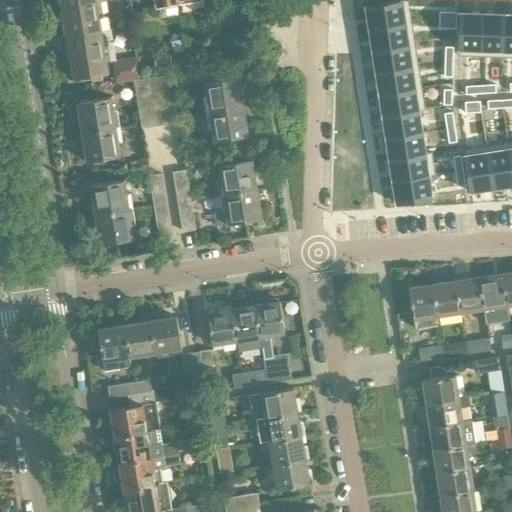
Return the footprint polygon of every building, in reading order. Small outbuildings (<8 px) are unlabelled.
[(60,0),(66,35),(101,30),(97,3),(107,1),(106,0),(60,0)] [(408,0),(407,0),(365,7),(369,29),(412,22),(408,0)] [(439,12),(439,20),(456,21),(456,13),(439,12)] [(460,13),(459,56),(481,57),(483,13),(460,13)] [(483,13),(481,57),(503,57),(505,14),(483,13)] [(511,14),(505,14),(503,57),(511,57),(511,14)] [(439,20),(438,28),(456,29),(456,21),(439,20)] [(412,22),(369,29),(372,51),(415,44),(412,22)] [(101,30),(66,35),(73,79),(108,73),(101,30)] [(415,44),(372,51),(375,72),(419,66),(415,44)] [(445,48),(444,63),(453,63),(453,48),(445,48)] [(209,53),(210,65),(224,63),(222,51),(209,53)] [(170,59),(156,61),(157,72),(172,69),(170,59)] [(444,63),(444,77),(452,78),(453,63),(444,63)] [(419,66),(375,72),(379,94),(422,87),(419,66)] [(137,94),(160,90),(172,88),(170,75),(135,81),(137,94)] [(205,82),(210,112),(243,106),(239,77),(205,82)] [(496,84),(481,85),(481,93),(496,93),(496,84)] [(481,85),(466,86),(466,94),(481,93),(481,85)] [(422,87),(379,94),(382,116),(419,110),(419,111),(425,110),(422,87)] [(178,123),(172,88),(160,90),(166,124),(178,123)] [(137,94),(137,98),(149,96),(154,126),(166,124),(160,90),(137,94)] [(443,90),(443,105),(451,105),(452,90),(443,90)] [(149,96),(137,98),(142,128),(154,126),(149,96)] [(77,102),(82,132),(115,127),(111,97),(77,102)] [(511,99),(502,100),(503,108),(511,107),(511,99)] [(502,100),(487,101),(488,109),(503,108),(502,100)] [(480,102),(465,102),(466,111),(481,110),(480,102)] [(243,106),(210,112),(215,141),(248,136),(243,106)] [(419,110),(382,116),(386,138),(422,132),(419,111),(419,110)] [(452,112),(444,113),(446,128),(454,127),(452,112)] [(115,127),(82,132),(86,161),(120,156),(115,127)] [(454,127),(446,128),(448,143),(456,142),(454,127)] [(422,132),(386,138),(389,159),(426,154),(426,153),(422,132)] [(511,169),(508,142),(486,146),(493,189),(511,185),(511,169)] [(486,146),(464,149),(470,192),(493,189),(486,146)] [(426,154),(389,159),(392,181),(429,175),(429,176),(435,175),(432,152),(426,153),(426,154)] [(461,155),(452,157),(455,171),(463,170),(461,155)] [(216,196),(223,195),(257,190),(252,160),(211,166),(216,196)] [(173,172),(178,202),(190,200),(185,170),(173,172)] [(463,170),(455,171),(457,186),(465,185),(463,170)] [(150,176),(154,206),(167,204),(162,174),(150,176)] [(429,175),(392,181),(396,203),(433,198),(429,176),(429,175)] [(90,185),(95,215),(129,210),(124,180),(90,185)] [(257,190),(223,195),(226,210),(214,212),(216,226),(261,219),(257,190)] [(190,200),(178,202),(182,232),(195,230),(190,200)] [(167,204),(154,206),(159,235),(171,233),(167,204)] [(129,210),(95,215),(100,245),(133,239),(129,210)] [(511,271),(502,273),(507,305),(511,304),(511,271)] [(502,273),(479,277),(484,309),(486,323),(509,320),(507,305),(502,273)] [(479,277),(456,280),(461,312),(484,309),(479,277)] [(456,280),(433,284),(437,316),(461,312),(456,280)] [(433,284),(409,288),(415,328),(438,324),(437,316),(433,284)] [(280,301),(255,304),(260,337),(264,359),(272,357),(269,336),(285,333),(280,301)] [(255,304),(232,308),(236,341),(260,337),(255,304)] [(232,308),(207,312),(212,345),(236,341),(232,308)] [(176,317),(150,321),(155,353),(182,348),(176,317)] [(150,321),(124,325),(129,357),(155,353),(150,321)] [(124,325),(97,329),(102,361),(104,371),(130,367),(129,357),(124,325)] [(500,336),(502,348),(511,346),(511,341),(511,334),(500,336)] [(488,338),(478,340),(479,352),(490,350),(488,338)] [(465,342),(455,343),(456,355),(467,353),(465,342)] [(418,349),(420,361),(444,357),(442,345),(418,349)] [(200,352),(204,378),(215,376),(210,350),(200,352)] [(181,354),(186,380),(196,379),(192,353),(181,354)] [(264,359),(267,383),(290,380),(288,367),(274,370),(272,357),(264,359)] [(478,373),(484,372),(488,371),(500,369),(498,357),(476,360),(478,373)] [(251,373),(242,374),(244,387),(253,386),(251,373)] [(244,387),(242,374),(232,376),(234,388),(244,387)] [(423,380),(426,403),(458,398),(454,375),(423,380)] [(149,380),(138,381),(140,392),(151,390),(149,380)] [(110,397),(126,394),(140,392),(138,381),(108,386),(110,397)] [(502,383),(490,385),(491,393),(504,391),(502,383)] [(110,409),(115,436),(160,429),(156,401),(181,396),(179,385),(151,390),(140,392),(126,394),(128,406),(110,409)] [(293,387),(261,393),(265,417),(297,412),(293,387)] [(504,391),(491,393),(492,402),(505,400),(504,391)] [(426,403),(430,426),(462,421),(458,398),(426,403)] [(265,417),(257,419),(261,442),(269,441),(301,435),(297,412),(265,417)] [(210,417),(212,426),(225,424),(223,415),(210,417)] [(430,426),(433,449),(465,444),(462,421),(430,426)] [(225,424),(212,426),(213,435),(226,433),(225,424)] [(117,452),(119,463),(178,452),(198,449),(197,441),(191,442),(191,439),(162,444),(160,429),(115,436),(114,436),(111,440),(113,450),(116,452),(117,452)] [(497,431),(498,439),(511,437),(510,429),(497,431)] [(301,435),(269,441),(273,465),(305,459),(301,435)] [(511,444),(511,437),(498,439),(499,448),(511,445),(511,444)] [(433,449),(437,472),(469,467),(465,444),(433,449)] [(119,463),(123,489),(162,482),(160,467),(180,463),(178,452),(119,463)] [(230,459),(218,462),(220,473),(232,471),(230,459)] [(305,459),(273,465),(277,489),(309,483),(305,459)] [(437,472),(441,495),(472,490),(469,467),(437,472)] [(162,482),(123,489),(127,511),(149,511),(171,508),(166,482),(162,482)] [(441,495),(443,511),(475,511),(472,490),(441,495)] [(224,499),(226,510),(259,505),(257,493),(224,499)]
